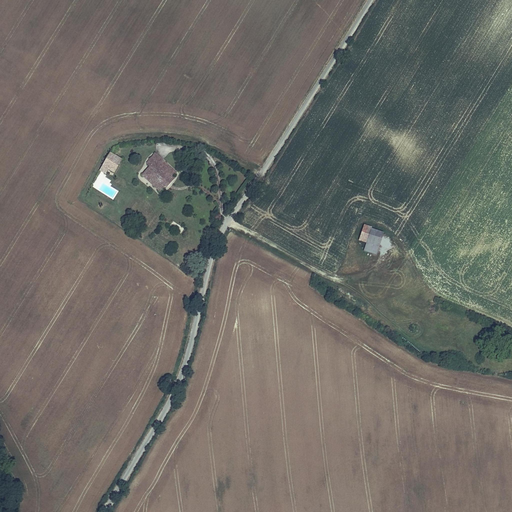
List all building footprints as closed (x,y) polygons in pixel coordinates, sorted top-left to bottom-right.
[(153,151),(156,154),(160,157),(157,161),(153,157),(145,166),(162,184),(168,178),(170,179),(176,172),(175,170),(182,163),(160,143),(153,151)] [(112,144),(101,160),(107,164),(110,160),(114,164),(123,151),(112,144)] [(369,235),(373,223),(373,221),(367,219),(362,233),(369,235)] [(180,233),(183,229),(174,221),(170,225),(180,233)] [(385,226),(373,223),(369,235),(367,244),(379,248),(385,226)]
